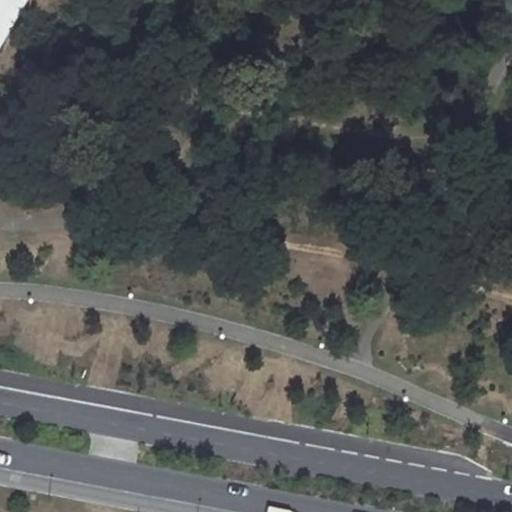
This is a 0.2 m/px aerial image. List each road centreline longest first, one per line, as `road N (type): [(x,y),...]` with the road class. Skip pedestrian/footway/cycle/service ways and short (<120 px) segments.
road 1 (primary): [(511,498),(0,400)]
road 2 (primary): [(0,458),(287,511)]
